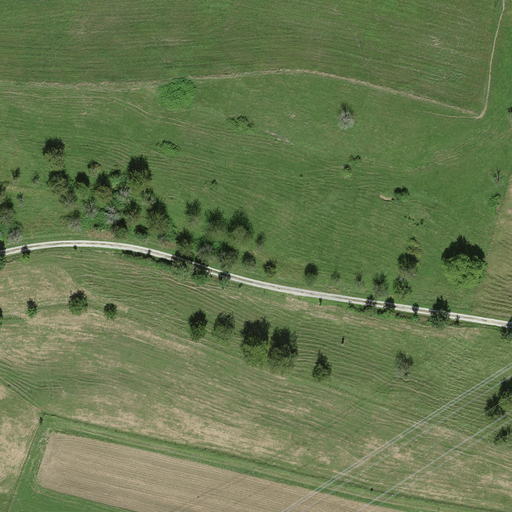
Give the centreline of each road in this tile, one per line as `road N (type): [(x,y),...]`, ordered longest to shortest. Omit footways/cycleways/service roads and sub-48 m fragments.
road 1 (track): [(0,254),(61,243),(109,246),(278,290),(511,326)]
road 2 (track): [(43,419),(455,511)]
